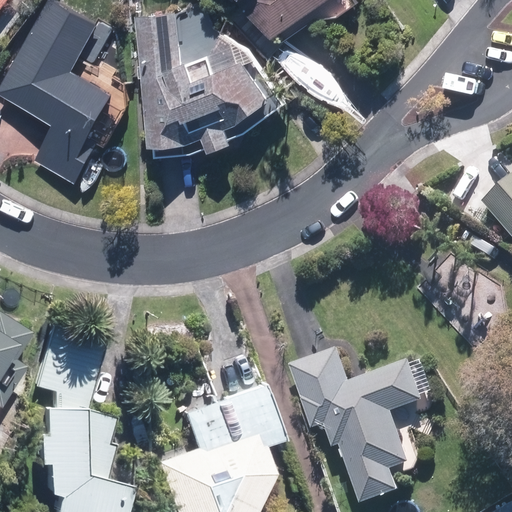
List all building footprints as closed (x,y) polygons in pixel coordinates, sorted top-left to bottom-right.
[(0,0),(0,20),(14,0),(0,0)] [(102,24),(60,0),(52,0),(3,88),(57,119),(36,157),(84,184),(106,145),(96,139),(121,95),(77,70),(102,24)] [(244,0),(242,2),(286,44),(327,0),(244,0)] [(142,15),(156,146),(213,140),(214,153),(241,149),(238,122),(277,101),(247,38),(217,46),(225,76),(203,81),(198,61),(185,62),(180,10),(142,15)] [(511,175),(485,201),(511,228),(511,175)] [(0,392),(5,395),(22,363),(10,356),(26,325),(0,311),(0,392)] [(84,408),(97,341),(96,341),(49,330),(32,383),(56,390),(55,403),(44,403),(43,432),(37,432),(37,457),(45,458),(48,489),(53,492),(49,511),(50,511),(121,511),(127,482),(111,479),(117,447),(101,444),(107,412),(84,408)] [(343,346),(291,361),(310,426),(327,421),(337,453),(341,452),(346,467),(352,465),(364,503),(405,490),(399,471),(423,463),(405,405),(427,399),(414,355),(351,374),(343,346)] [(195,441),(157,457),(179,511),(258,511),(251,494),(277,483),(261,445),(283,436),(260,382),(184,415),(195,441)]
